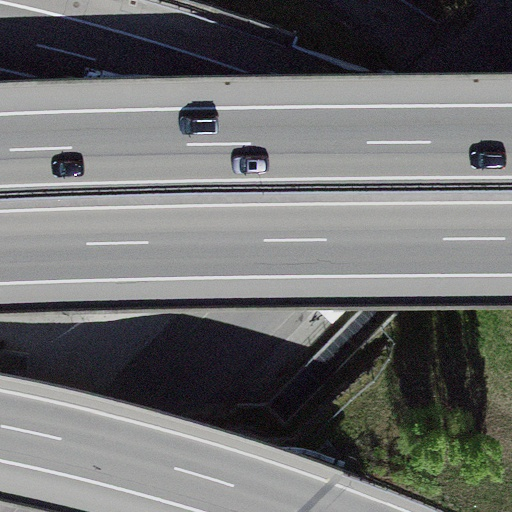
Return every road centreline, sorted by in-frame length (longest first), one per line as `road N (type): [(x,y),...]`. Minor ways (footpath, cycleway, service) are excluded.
road 1 (residential): [(62,511),(511,45)]
road 2 (motorway): [(511,222),(266,114),(0,36)]
road 3 (motorway): [(511,141),(0,150)]
road 4 (motorway): [(0,247),(511,239)]
road 5 (motorway): [(0,426),(314,511)]
